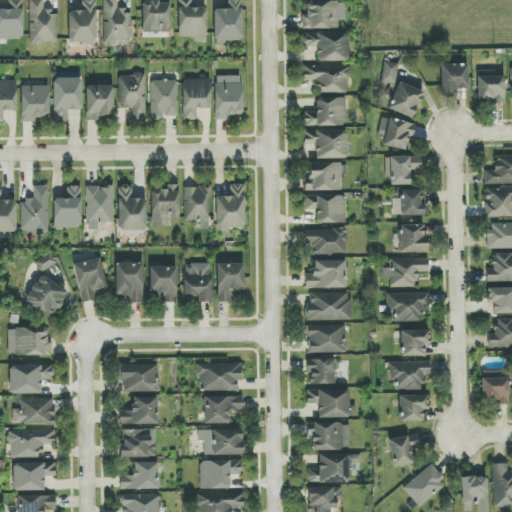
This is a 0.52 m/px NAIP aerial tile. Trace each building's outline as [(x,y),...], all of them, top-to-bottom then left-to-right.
[(0,9),(0,39),(23,39),(22,0),(7,0),(8,9),(0,9)] [(57,12),(44,12),(43,0),(28,0),(29,44),(58,43),(57,12)] [(69,42),(96,42),(95,0),(82,0),(83,11),(68,11),(69,42)] [(130,10),(118,11),(117,0),(102,0),(104,43),(131,42),(130,10)] [(193,0),(177,0),(177,37),(194,38),(194,42),(206,42),(206,7),(193,7),(193,0)] [(226,41),(242,41),(241,0),(227,0),(227,9),(214,9),(214,46),(226,46),(226,41)] [(170,2),(142,1),(141,33),(170,33),(170,2)] [(345,21),(344,1),(306,2),(306,16),(301,16),(302,29),(338,29),(338,21),(345,21)] [(316,62),(349,61),(348,33),(305,34),(305,48),(316,47),(316,62)] [(398,63),(382,63),(382,84),(397,84),(398,63)] [(441,65),(441,92),(468,92),(468,64),(441,65)] [(349,93),(348,66),(303,68),(303,81),(314,80),(314,93),(349,93)] [(476,101),(504,101),(505,77),(495,77),(495,71),(477,71),(476,101)] [(144,74),(118,75),(119,105),(127,104),(128,121),(146,120),(144,74)] [(242,76),(214,77),(215,120),(228,120),(228,115),(242,115),(242,76)] [(82,110),(81,78),(52,78),(53,122),(67,121),(66,110),(82,110)] [(210,79),(181,80),(182,121),(197,120),(197,109),(210,109),(210,79)] [(0,122),(4,122),(4,112),(17,111),(15,80),(0,80),(0,122)] [(150,81),(150,119),(178,118),(177,81),(150,81)] [(395,90),(390,88),(386,96),(392,99),(388,109),(412,119),(423,92),(399,81),(395,90)] [(85,86),(86,118),(114,117),(113,85),(85,86)] [(20,87),(21,122),(35,122),(34,118),(49,117),(48,86),(20,87)] [(346,126),(345,98),(316,99),(316,113),(304,113),(304,126),(346,126)] [(406,149),(407,140),(412,141),(415,123),(381,119),(379,136),(384,137),(383,146),(406,149)] [(315,160),(347,159),(346,130),(303,131),(303,145),(315,145),(315,160)] [(485,171),(485,185),(511,184),(511,155),(494,156),(494,171),(485,171)] [(410,185),(410,169),(421,169),(421,157),(385,157),(385,178),(390,178),(390,185),(410,185)] [(306,190),(340,192),(341,176),(347,176),(347,164),(307,163),(306,190)] [(217,234),(228,234),(228,228),(244,228),(244,184),(229,185),(229,196),(216,196),(217,234)] [(48,186),(33,187),(33,199),(21,199),(22,234),(49,233),(48,186)] [(114,223),(113,186),(86,187),(87,230),(98,230),(98,223),(114,223)] [(147,200),(132,199),(133,187),(119,186),(117,230),(146,231),(147,200)] [(185,186),(184,221),(199,222),(199,230),(208,230),(210,187),(185,186)] [(81,187),(66,187),(66,199),(53,199),(53,228),(81,228),(81,187)] [(178,187),(151,188),(152,223),(179,222),(178,187)] [(511,216),(511,188),(485,189),(486,217),(511,216)] [(392,216),(424,215),(424,191),(392,191),(392,216)] [(345,195),(304,196),(304,210),(315,210),(316,224),(345,223),(345,195)] [(16,201),(0,200),(0,231),(15,232),(16,201)] [(488,250),(511,249),(511,223),(487,224),(488,250)] [(425,225),(400,225),(401,252),(426,252),(425,225)] [(346,255),(346,230),(305,229),(305,254),(346,255)] [(486,267),(486,281),(511,280),(511,252),(511,253),(511,252),(496,252),(496,258),(491,258),(491,264),(493,264),(493,267),(486,267)] [(35,268),(42,272),(25,301),(53,318),(68,292),(45,278),(56,260),(44,253),(35,268)] [(389,258),(428,257),(429,271),(417,271),(418,280),(415,280),(415,286),(390,287),(390,277),(382,278),(381,267),(390,267),(389,258)] [(82,303),(96,300),(94,291),(107,288),(100,258),(73,264),(82,303)] [(305,289),(345,288),(345,261),(313,261),(313,274),(305,274),(305,289)] [(143,263),(115,264),(115,297),(129,297),(129,304),(143,304),(143,263)] [(211,303),(211,265),(184,264),(183,295),(193,295),(193,303),(211,303)] [(243,264),(216,264),(217,302),(231,302),(231,289),(244,289),(243,264)] [(149,267),(149,292),(162,292),(162,304),(177,304),(176,267),(149,267)] [(493,311),(511,311),(511,285),(487,286),(487,299),(492,299),(493,311)] [(305,316),(306,316),(306,319),(351,319),(351,298),(347,298),(347,291),(310,292),(310,302),(306,302),(306,310),(305,310),(305,316)] [(386,293),(386,306),(389,306),(389,311),(393,311),(393,317),(394,317),(394,320),(419,320),(419,315),(424,315),(423,309),(422,309),(422,305),(428,305),(428,292),(386,293)] [(488,346),(511,345),(511,317),(497,317),(497,323),(493,323),(493,332),(487,332),(488,346)] [(305,324),(345,323),(345,339),(347,339),(347,349),(345,349),(345,351),(307,351),(307,338),(309,338),(309,335),(305,335),(305,324)] [(51,355),(51,341),(47,341),(47,328),(7,329),(8,356),(51,355)] [(400,328),(400,354),(424,353),(423,342),(429,342),(429,328),(400,328)] [(335,384),(334,359),(307,360),(308,385),(335,384)] [(388,361),(430,360),(430,374),(423,374),(423,377),(425,377),(425,383),(420,383),(421,388),(405,389),(405,388),(395,389),(395,386),(394,379),(390,379),(390,374),(388,374),(388,361)] [(199,391),(240,392),(240,365),(196,364),(195,375),(200,376),(199,391)] [(51,365),(9,366),(9,394),(41,394),(40,380),(52,379),(51,365)] [(159,365),(119,365),(119,383),(123,383),(122,392),(158,393),(159,365)] [(481,375),(508,375),(508,403),(495,403),(495,398),(481,398),(481,375)] [(318,418),(349,418),(348,390),(306,391),(307,405),(317,404),(318,418)] [(398,393),(426,393),(427,401),(428,407),(422,407),(422,418),(399,418),(398,393)] [(204,397),(204,424),(230,424),(229,411),(242,411),(242,396),(204,397)] [(157,397),(131,398),(131,411),(119,411),(119,425),(157,425),(157,397)] [(54,424),(54,398),(19,399),(19,409),(12,409),(13,425),(54,424)] [(349,423),(309,424),(309,451),(349,450),(349,423)] [(55,445),(54,430),(8,431),(9,458),(43,457),(43,445),(55,445)] [(148,430),(121,430),(121,457),(156,458),(156,444),(148,444),(148,430)] [(242,430),(204,430),(204,455),(242,455),(242,430)] [(387,437),(407,433),(407,435),(418,433),(420,443),(409,445),(412,461),(393,465),(387,437)] [(350,454),(318,455),(318,463),(308,463),(308,483),(350,482),(350,454)] [(199,489),(229,490),(230,475),(242,475),(242,461),(200,460),(199,489)] [(157,490),(158,463),(133,462),(132,476),(120,475),(119,489),(157,490)] [(44,491),(44,477),(55,477),(55,463),(12,464),(13,491),(44,491)] [(447,482),(431,464),(403,489),(419,507),(447,482)] [(507,464),(493,464),(494,508),(511,508),(511,500),(511,499),(511,472),(507,473),(507,464)] [(462,511),(463,511),(488,511),(487,477),(461,478),(462,511)] [(342,488),(308,487),(307,511),(336,511),(337,500),(341,500),(342,488)] [(18,511),(18,493),(56,493),(56,507),(44,507),(44,511),(18,511)] [(229,511),(230,508),(243,508),(243,493),(197,494),(197,511),(229,511)] [(159,511),(159,494),(121,495),(120,511),(159,511)]
